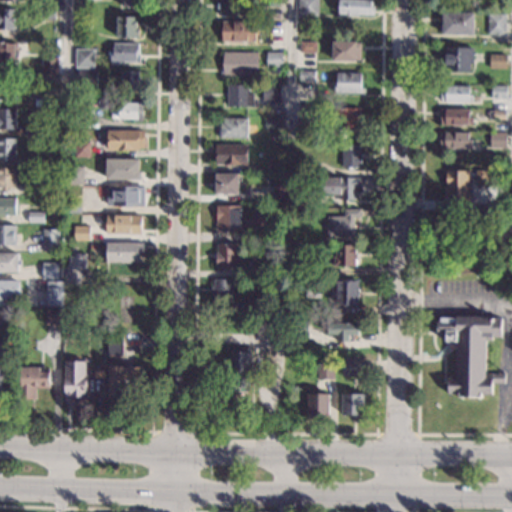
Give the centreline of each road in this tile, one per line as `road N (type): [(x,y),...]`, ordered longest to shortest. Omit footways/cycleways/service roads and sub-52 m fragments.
road 1 (residential): [(396,511),(405,0)]
road 2 (residential): [(172,511),(180,0)]
road 3 (primary): [(511,452),(0,446)]
road 4 (primary): [(0,487),(511,492)]
